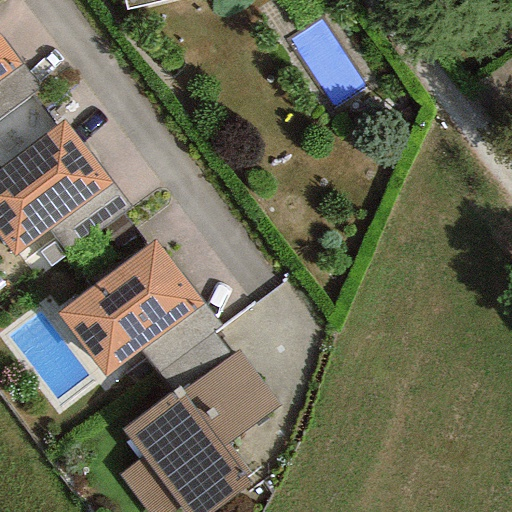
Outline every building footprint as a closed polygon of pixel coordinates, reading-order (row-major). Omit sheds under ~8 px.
[(122,0),(125,9),(162,0),(122,0)] [(0,77),(18,64),(0,39),(0,77)] [(39,92),(18,64),(0,77),(0,120),(32,97),(39,92)] [(0,167),(55,129),(32,97),(0,120),(0,167)] [(111,186),(65,121),(55,129),(0,167),(0,242),(11,258),(111,186)] [(201,304),(153,241),(57,314),(104,377),(201,304)] [(177,386),(120,430),(141,458),(118,476),(145,511),(170,511),(177,507),(180,511),(213,511),(249,485),(242,476),(249,471),(228,444),(279,405),(237,351),(182,392),(177,386)]
